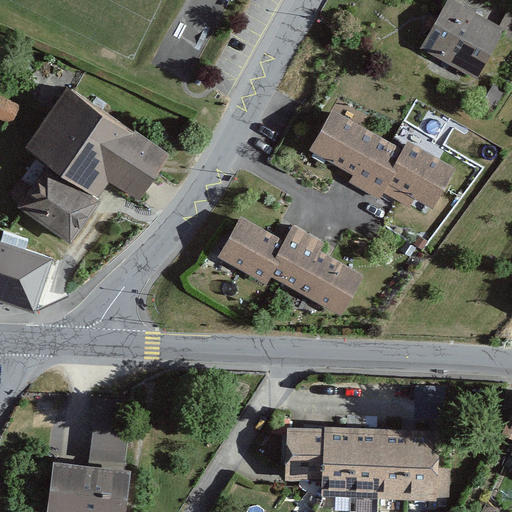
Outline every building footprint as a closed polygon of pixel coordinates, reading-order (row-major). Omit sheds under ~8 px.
[(440,0),(416,46),(477,79),(505,26),(456,0),(440,0)] [(138,201),(167,154),(94,107),(93,108),(59,83),(14,144),(86,196),(100,177),(138,201)] [(0,112),(15,117),(20,98),(0,92),(0,112)] [(374,134),(325,107),(301,149),(350,176),(374,134)] [(398,147),(374,134),(350,176),(347,182),(373,196),(382,178),(398,147)] [(458,166),(403,138),(398,147),(382,178),(437,207),(458,166)] [(7,206),(66,245),(93,205),(33,166),(7,206)] [(279,239),(233,214),(211,253),(261,280),(265,274),(283,241),(279,239)] [(321,238),(288,222),(279,239),(283,241),(265,274),(294,288),(316,248),(321,238)] [(0,294),(33,306),(50,255),(0,238),(0,294)] [(366,274),(316,248),(294,288),(344,315),(366,274)] [(445,407),(445,383),(348,380),(348,404),(445,407)] [(511,386),(511,387),(500,426),(511,428),(511,386)] [(93,453),(128,454),(129,417),(95,416),(93,453)] [(314,421),(274,427),(278,477),(312,476),(314,421)] [(311,494),(342,495),(345,422),(314,421),(312,476),(311,494)] [(342,495),(373,496),(376,423),(345,422),(342,495)] [(373,496),(403,498),(407,425),(376,423),(373,496)] [(403,498),(434,499),(437,426),(407,425),(403,498)] [(34,511),(118,511),(124,467),(41,458),(34,511)]
